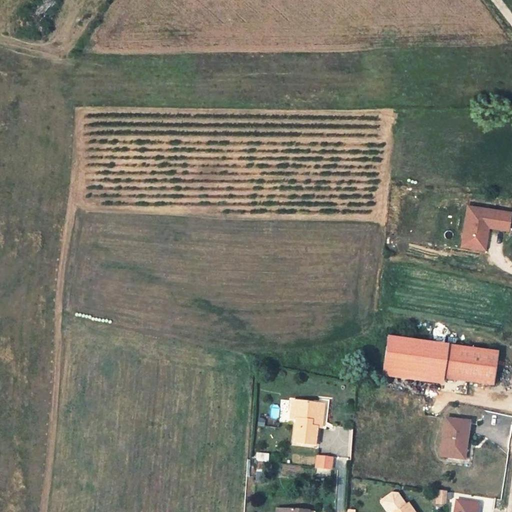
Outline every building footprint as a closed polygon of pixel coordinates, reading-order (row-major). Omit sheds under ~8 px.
[(470,208),(461,246),(478,250),(482,233),(487,234),(488,230),(508,234),(511,217),(470,208)] [(495,346),(449,339),(384,330),(378,375),(443,384),(445,369),(491,376),(495,346)] [(302,439),(303,412),(303,396),(282,395),(282,408),(280,438),(302,439)] [(447,456),(450,442),(456,443),(460,421),(434,417),(427,453),(447,456)] [(447,456),(453,457),(456,443),(450,442),(447,456)] [(306,463),(322,464),(322,454),(307,453),(306,463)] [(437,492),(436,503),(446,504),(447,492),(437,492)] [(385,509),(386,511),(405,511),(401,502),(385,509)] [(469,511),(471,506),(449,502),(447,511),(469,511)]
